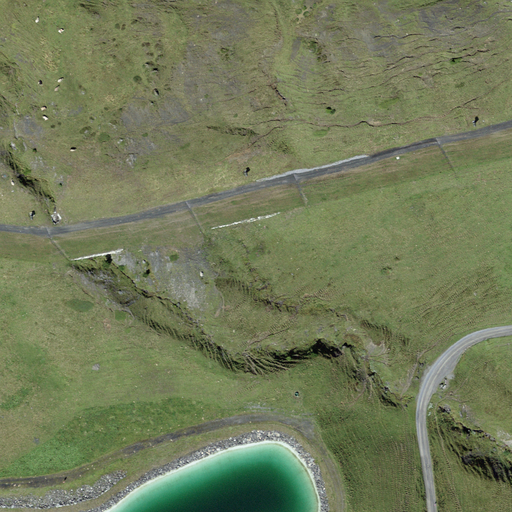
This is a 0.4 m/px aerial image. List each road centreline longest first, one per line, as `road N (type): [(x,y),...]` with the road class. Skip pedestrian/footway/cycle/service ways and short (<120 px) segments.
road 1 (track): [(0,484),(58,478),(151,439),(269,418),(307,436),(331,471),(340,511)]
road 2 (track): [(511,329),(456,348),(423,393),(432,511)]
